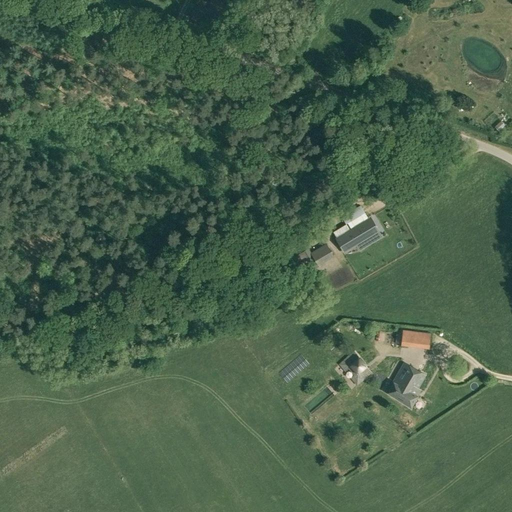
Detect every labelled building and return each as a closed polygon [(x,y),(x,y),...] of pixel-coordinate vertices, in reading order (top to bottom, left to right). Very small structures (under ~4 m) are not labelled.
[(348,223),(351,228),(368,218),(365,213),(348,223)] [(337,239),(344,249),(376,229),(370,219),(337,239)] [(336,237),(350,229),(347,224),(333,232),(336,237)] [(318,254),(324,265),(337,258),(331,247),(318,254)] [(403,330),(401,346),(429,349),(431,334),(403,330)] [(339,364),(357,385),(372,372),(354,351),(339,364)] [(388,393),(411,407),(418,396),(417,396),(421,390),(418,388),(425,376),(404,363),(393,382),(394,382),(388,393)]
